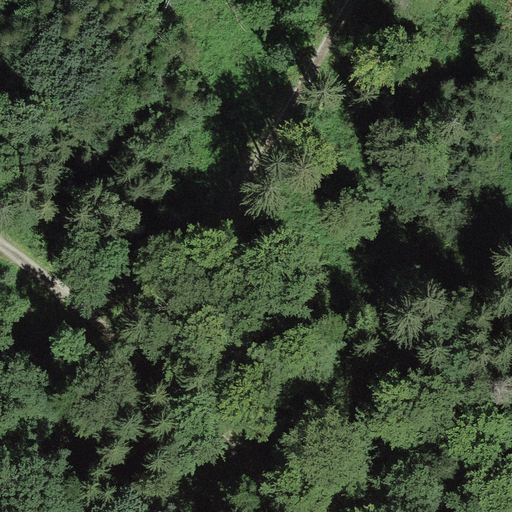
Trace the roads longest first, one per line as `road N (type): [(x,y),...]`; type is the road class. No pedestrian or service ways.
road 1 (track): [(0,242),(99,323),(290,511)]
road 2 (track): [(359,0),(252,169),(166,274)]
